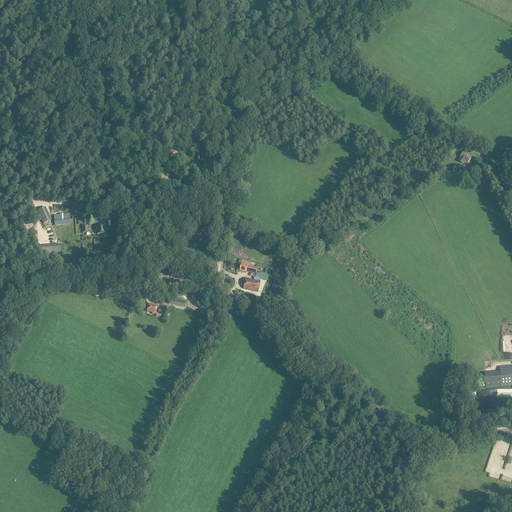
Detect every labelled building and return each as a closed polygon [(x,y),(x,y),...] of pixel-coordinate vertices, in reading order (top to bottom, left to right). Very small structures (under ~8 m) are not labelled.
[(460,158),(458,161),(462,164),(463,163),(466,165),(471,159),(463,153),(459,157),(460,158)] [(44,208),(38,210),(41,217),(43,223),(46,222),(50,221),(44,208)] [(54,216),(54,219),(55,226),(71,225),(70,218),(69,215),(63,215),(63,214),(60,214),(60,215),(54,216)] [(96,227),(94,227),(94,232),(96,232),(97,234),(104,234),(104,226),(96,227)] [(241,264),(239,271),(246,272),(246,271),(247,266),(248,265),(241,263),(241,264)] [(125,284),(125,285),(137,287),(139,278),(139,277),(127,275),(125,284)] [(246,279),(244,289),(257,292),(260,282),(259,281),(253,280),(246,279)] [(170,299),(169,305),(185,307),(185,302),(170,299)] [(148,306),(146,312),(152,313),(151,314),(155,315),(155,317),(160,318),(161,315),(158,314),(154,313),(156,308),(148,306)] [(511,366),(500,368),(500,371),(485,372),(486,388),(511,385),(511,366)]
